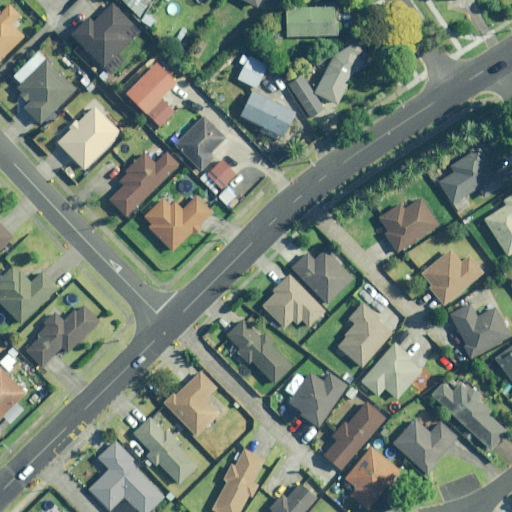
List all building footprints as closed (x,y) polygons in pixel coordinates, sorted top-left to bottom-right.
[(152,0),(121,0),(122,0),(142,15),(152,0)] [(243,0),(259,8),(263,0),(243,0)] [(95,20),(91,16),(71,36),(106,71),(135,41),(128,34),(137,24),(114,1),(95,20)] [(0,16),(0,63),(28,36),(15,23),(23,16),(12,5),(0,16)] [(341,8),(289,9),(290,38),(342,36),(341,8)] [(159,17),(150,11),(144,21),(153,27),(159,17)] [(360,37),(335,55),(317,94),(341,105),(356,74),(376,60),(360,37)] [(272,64),(251,54),(240,79),(260,89),(272,64)] [(78,89),(48,60),(20,89),(25,94),(22,96),(29,103),(24,108),(43,126),(78,89)] [(179,81),(159,62),(127,94),(147,114),(179,81)] [(299,112),(254,92),(242,117),(287,138),(299,112)] [(177,113),(166,101),(150,116),(161,128),(177,113)] [(70,127),(73,129),(59,143),(85,170),(125,132),(98,105),(80,122),(77,120),(70,127)] [(229,137),(207,115),(177,144),(203,171),(217,157),(213,153),(229,137)] [(158,161),(148,150),(127,170),(128,172),(120,180),(125,185),(111,198),(128,216),(182,165),(169,150),(158,161)] [(470,159),(467,154),(447,167),(450,172),(436,181),(461,219),(471,213),(461,197),(474,188),(480,197),(501,184),(481,152),(470,159)] [(239,173),(224,159),(208,175),(223,189),(239,173)] [(511,250),(511,190),(502,196),(505,201),(480,218),(505,256),(511,250)] [(396,201),(374,216),(384,230),(380,232),(394,252),(437,224),(417,195),(400,206),(396,201)] [(165,196),(145,216),(153,224),(150,227),(174,251),(195,231),(198,234),(204,229),(201,225),(214,212),(198,196),(186,208),(178,200),(174,205),(165,196)] [(0,251),(15,238),(0,220),(0,251)] [(417,243),(404,253),(416,267),(429,257),(417,243)] [(445,246),(418,271),(429,284),(426,287),(443,306),(480,271),(464,254),(458,260),(445,246)] [(305,250),(288,267),(323,304),(351,277),(321,247),(311,257),(305,250)] [(23,274),(16,266),(0,280),(2,283),(0,284),(0,294),(2,297),(0,298),(0,300),(21,323),(60,287),(45,270),(33,281),(25,272),(23,274)] [(270,292),(257,304),(281,328),(289,320),(293,324),(297,319),(305,326),(321,310),(284,273),(268,290),(270,292)] [(391,330),(359,301),(345,317),(352,323),(341,335),(343,336),(334,345),(358,366),(391,330)] [(467,301),(445,313),(462,344),(459,345),(467,358),(509,334),(493,306),(476,316),(467,301)] [(40,338),(26,351),(41,367),(62,347),(67,353),(100,323),(82,304),(64,320),(58,314),(53,318),(51,316),(44,322),(46,325),(36,334),(40,338)] [(238,317),(222,333),(236,348),(232,352),(244,364),(247,361),(270,383),(288,365),(268,345),(272,341),(261,331),(257,335),(238,317)] [(421,366),(392,341),(357,381),(374,396),(381,388),(393,398),(421,366)] [(511,343),(492,358),(511,385),(511,393),(508,396),(511,402),(511,343)] [(0,368),(0,420),(26,393),(0,368)] [(169,390),(159,401),(191,435),(216,411),(204,398),(215,388),(197,370),(173,394),(169,390)] [(320,379),(306,370),(284,403),(297,411),(296,413),(316,426),(344,382),(326,370),(320,379)] [(440,381),(428,395),(486,448),(504,429),(485,411),(489,406),(460,379),(450,390),(440,381)] [(326,437),(331,440),(320,455),(340,471),(383,416),(363,400),(345,423),(340,419),(326,437)] [(146,415),(128,433),(147,452),(142,457),(152,466),(155,463),(176,485),(196,465),(174,443),(177,440),(163,426),(160,429),(146,415)] [(426,429),(412,416),(389,442),(424,473),(434,462),(431,460),(453,435),(435,419),(426,429)] [(94,456),(105,467),(85,488),(106,510),(120,496),(135,511),(144,511),(160,497),(126,463),(130,459),(110,439),(94,456)] [(218,479),(222,481),(208,510),(212,511),(235,511),(244,495),(249,497),(255,485),(249,482),(261,457),(239,446),(231,464),(226,461),(218,479)] [(263,508),(267,511),(306,511),(317,501),(296,481),(282,496),(277,492),(263,508)] [(167,489),(162,494),(173,506),(178,501),(167,489)]
